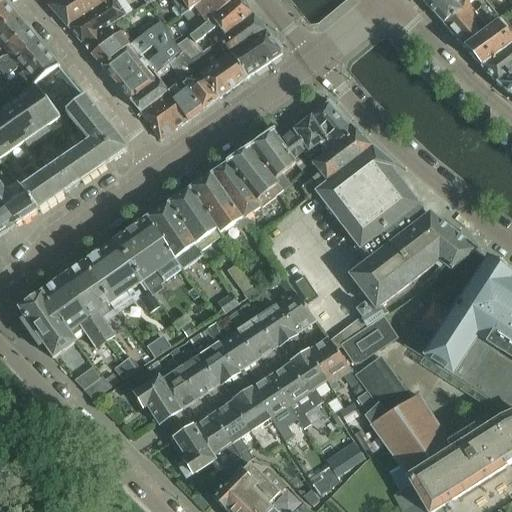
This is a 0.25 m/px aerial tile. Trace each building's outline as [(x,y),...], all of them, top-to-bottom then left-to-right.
[(58,0),(48,7),(68,30),(116,0),(115,0),(58,0)] [(126,15),(116,0),(68,30),(80,44),(104,29),(114,22),(127,16),(126,15)] [(207,0),(168,0),(181,18),(194,9),(207,0)] [(238,0),(188,38),(176,48),(190,64),(197,59),(190,49),(195,46),(216,29),(222,36),(223,35),(225,38),(253,18),(238,0)] [(207,0),(194,9),(201,20),(191,26),(186,35),(188,38),(238,0),(207,0)] [(453,0),(420,0),(443,25),(463,11),(453,0)] [(482,0),(453,0),(463,11),(468,7),(488,31),(500,22),(491,10),(483,1),(482,0)] [(0,5),(0,31),(17,17),(4,2),(0,5)] [(501,21),(507,16),(499,5),(491,10),(500,22),(501,21)] [(463,11),(443,25),(464,50),(488,31),(468,7),(463,11)] [(488,31),(464,50),(481,69),(511,46),(511,33),(507,28),(511,24),(511,12),(507,16),(501,21),(500,22),(488,31)] [(104,29),(80,44),(91,56),(111,41),(105,34),(126,21),(125,18),(127,17),(127,16),(114,22),(104,29)] [(0,31),(0,45),(3,50),(27,29),(17,17),(0,31)] [(161,25),(133,44),(130,46),(155,75),(169,66),(178,80),(172,84),(176,89),(182,84),(184,87),(199,75),(200,77),(228,56),(246,81),(282,56),(265,34),(253,18),(225,38),(197,59),(190,64),(176,48),(161,25)] [(27,29),(3,50),(9,57),(0,64),(0,71),(13,62),(14,63),(38,42),(27,29)] [(112,43),(111,41),(91,56),(101,68),(130,46),(133,44),(124,33),(112,43)] [(13,62),(0,71),(0,72),(5,79),(16,70),(15,69),(18,67),(23,73),(24,74),(48,54),(38,42),(14,63),(13,62)] [(130,46),(101,68),(131,104),(159,83),(161,82),(155,75),(130,46)] [(511,46),(481,69),(496,85),(511,72),(511,46)] [(24,74),(23,73),(9,84),(15,91),(29,80),(34,87),(58,67),(58,66),(48,54),(24,74)] [(228,56),(200,77),(218,101),(246,81),(228,56)] [(511,72),(496,85),(511,98),(511,72)] [(218,101),(200,77),(199,75),(184,87),(203,112),(218,101)] [(159,83),(131,104),(140,115),(141,114),(154,104),(167,95),(176,89),(172,84),(164,89),(159,83)] [(182,84),(176,89),(167,95),(187,123),(203,112),(184,87),(182,84)] [(0,159),(60,119),(40,95),(41,94),(38,89),(0,114),(0,159)] [(187,123),(167,95),(154,104),(175,132),(187,123)] [(126,151),(84,98),(65,113),(89,143),(106,165),(126,151)] [(330,103),(311,118),(333,149),(354,132),(330,103)] [(154,104),(141,114),(160,142),(175,132),(154,104)] [(333,149),(311,118),(303,124),(301,123),(295,128),(295,130),(293,132),(307,152),(305,153),(303,155),(306,160),(321,151),(325,156),(333,149)] [(293,132),(279,143),(293,162),(299,158),(303,155),(305,153),(307,152),(293,132)] [(354,132),(333,149),(325,156),(311,167),(317,177),(302,191),(308,200),(313,196),(316,194),(370,149),(354,132)] [(293,162),(279,143),(272,133),(248,150),(277,189),(279,188),(275,183),(297,168),(293,162)] [(89,143),(58,164),(59,166),(60,165),(75,187),(79,184),(106,165),(89,143)] [(316,194),(313,196),(359,254),(361,253),(368,262),(426,219),(417,207),(390,171),(392,168),(370,149),(316,194)] [(277,189),(248,150),(226,165),(227,166),(260,211),(276,199),(272,194),(277,189)] [(308,171),(299,158),(293,162),(297,168),(303,176),(308,171)] [(260,211),(227,166),(211,177),(241,222),(243,224),(246,222),(245,221),(260,211)] [(64,194),(68,192),(53,170),(54,169),(53,168),(19,191),(36,213),(64,194)] [(211,177),(190,192),(220,237),(234,227),(239,234),(249,226),(246,222),(243,224),(241,222),(211,177)] [(0,205),(16,227),(22,223),(21,223),(36,213),(19,191),(16,186),(5,193),(0,185),(0,205)] [(190,192),(168,207),(201,254),(222,239),(220,237),(190,192)] [(0,237),(9,231),(10,231),(16,227),(0,205),(0,237)] [(201,254),(168,207),(146,222),(173,261),(182,272),(203,257),(201,254)] [(360,319),(330,344),(334,350),(383,319),(379,312),(439,266),(449,274),(473,254),(475,253),(429,216),(426,219),(368,262),(348,278),(371,310),(369,312),(364,306),(355,313),(360,319)] [(173,261),(146,222),(146,221),(114,244),(142,283),(148,293),(152,299),(163,292),(160,287),(182,272),(173,261)] [(87,263),(82,267),(116,315),(117,315),(139,299),(142,298),(137,291),(133,293),(132,290),(142,283),(114,244),(98,256),(97,256),(96,257),(92,256),(88,260),(87,263)] [(380,360),(355,379),(370,401),(376,408),(364,420),(403,475),(423,511),(437,511),(443,508),(444,509),(445,511),(454,511),(511,475),(511,285),(510,283),(511,279),(511,276),(487,260),(476,277),(451,315),(433,304),(419,327),(417,326),(403,349),(460,385),(510,415),(499,420),(492,426),(477,432),(474,428),(448,443),(418,398),(413,401),(401,386),(406,381),(400,373),(394,377),(380,360)] [(116,315),(82,267),(81,268),(80,267),(61,281),(104,343),(105,342),(107,345),(116,339),(105,324),(115,317),(117,319),(119,317),(117,315),(116,315)] [(319,295),(305,274),(295,281),(309,302),(319,295)] [(289,299),(276,307),(295,337),(315,323),(285,278),(277,284),(289,299)] [(61,281),(39,296),(71,340),(82,333),(95,353),(107,345),(105,342),(104,343),(61,281)] [(255,290),(244,298),(246,301),(247,301),(249,304),(259,296),(255,290)] [(271,310),(269,311),(257,320),(276,349),(279,347),(279,348),(295,337),(276,307),(266,292),(259,297),(266,307),(268,306),(271,310)] [(142,298),(139,299),(150,315),(159,308),(152,299),(148,293),(142,298)] [(71,340),(39,296),(20,309),(19,313),(52,360),(74,345),(71,340)] [(238,307),(230,296),(217,305),(225,317),(238,307)] [(276,349),(257,320),(245,327),(236,313),(228,318),(238,333),(257,362),(276,349)] [(383,319),(334,350),(336,352),(341,348),(353,366),(354,365),(355,367),(358,365),(358,366),(398,340),(383,319)] [(191,323),(181,330),(187,340),(198,333),(191,323)] [(238,375),(218,346),(209,331),(201,337),(210,350),(199,358),(218,387),(222,385),(238,375)] [(238,333),(218,346),(238,375),(257,362),(238,333)] [(163,338),(147,349),(155,361),(171,350),(163,338)] [(327,341),(308,353),(329,385),(334,393),(340,390),(337,385),(352,375),(338,357),(335,352),(336,352),(334,350),(330,344),(327,341)] [(218,387),(199,358),(186,366),(176,351),(170,356),(180,371),(199,400),(218,387)] [(329,385),(308,353),(292,363),(292,364),(289,366),(310,397),(317,408),(323,404),(316,393),(329,385)] [(130,358),(123,364),(130,376),(140,370),(130,358)] [(130,376),(123,364),(114,371),(122,382),(130,376)] [(180,371),(167,380),(161,371),(156,374),(151,366),(151,367),(159,380),(161,384),(180,412),(180,413),(180,412),(199,400),(180,371)] [(310,397),(289,366),(270,378),(290,408),(304,431),(311,427),(304,416),(317,408),(310,397)] [(159,380),(151,367),(132,379),(137,386),(151,377),(155,382),(134,395),(144,410),(147,408),(151,415),(150,416),(150,419),(153,423),(156,424),(156,423),(159,427),(180,413),(180,412),(161,384),(159,380)] [(84,393),(100,380),(92,369),(74,382),(84,393)] [(113,376),(104,382),(110,389),(119,383),(113,376)] [(290,408),(270,378),(250,391),(270,421),(290,408)] [(102,379),(100,380),(84,393),(95,404),(112,393),(110,389),(104,382),(102,379)] [(270,421),(250,391),(234,401),(235,402),(231,404),(251,433),(265,424),(275,440),(281,436),(270,421)] [(251,433),(231,404),(212,416),(232,446),(251,433)] [(352,404),(339,412),(341,417),(344,421),(358,412),(352,404)] [(232,446),(212,416),(193,429),(226,476),(245,465),(232,446)] [(193,428),(174,441),(186,460),(183,461),(194,476),(210,465),(217,474),(206,480),(209,486),(226,476),(193,429),(193,428)] [(362,432),(354,436),(368,459),(375,453),(362,432)] [(240,472),(226,487),(212,501),(223,511),(271,511),(268,508),(280,497),(279,496),(286,488),(268,470),(261,478),(250,467),(242,474),(240,472)] [(319,492),(322,497),(338,485),(330,473),(318,482),(323,489),(319,492)] [(302,499),(313,509),(319,503),(311,492),(302,499)]
